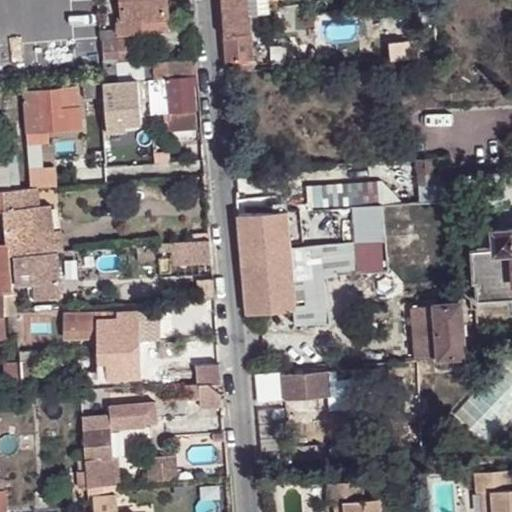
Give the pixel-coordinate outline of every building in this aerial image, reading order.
[(123,0),(124,13),(124,14),(131,13),(168,11),(167,0),(123,0)] [(223,0),(228,59),(255,57),(252,12),(250,0),(223,0)] [(270,0),(250,0),(252,12),(271,11),(270,0)] [(168,11),(131,13),(133,26),(169,23),(168,11)] [(118,13),(118,24),(125,26),(133,26),(131,13),(124,14),(124,13),(118,13)] [(106,32),(108,73),(121,72),(120,57),(123,57),(121,35),(121,31),(106,32)] [(121,35),(123,57),(135,56),(134,34),(121,35)] [(392,58),(419,56),(418,37),(391,38),(392,58)] [(198,73),(197,57),(169,60),(169,76),(193,74),(198,73)] [(122,60),(123,79),(140,78),(150,77),(157,76),(156,63),(148,63),(147,61),(132,62),(132,60),(122,60)] [(168,76),(169,76),(169,60),(156,60),(156,63),(157,76),(168,76)] [(169,76),(168,76),(171,110),(168,111),(169,128),(197,126),(193,74),(169,76)] [(168,76),(157,76),(150,77),(152,99),(153,112),(168,111),(171,110),(168,76)] [(143,122),(141,100),(152,99),(150,77),(140,78),(123,79),(105,81),(109,131),(128,130),(127,124),(143,122)] [(71,105),(76,104),(75,83),(62,84),(64,105),(71,105)] [(27,108),(64,105),(62,84),(26,87),(27,108)] [(71,105),(73,127),(85,126),(82,103),(76,104),(71,105)] [(73,127),(71,105),(64,105),(27,108),(29,131),(49,129),(73,127)] [(49,129),(29,131),(29,141),(50,140),(49,129)] [(0,159),(10,158),(12,188),(22,187),(17,139),(8,141),(8,140),(0,140),(0,159)] [(172,149),(156,150),(157,161),(173,159),(172,149)] [(437,158),(413,160),(403,162),(403,165),(417,174),(420,198),(424,198),(451,201),(448,175),(447,156),(437,158)] [(0,188),(12,188),(10,158),(0,159),(0,188)] [(33,186),(57,184),(56,166),(32,168),(32,179),(33,186)] [(473,174),(448,175),(451,201),(453,201),(476,199),(473,174)] [(302,186),(303,208),(315,207),(379,201),(377,181),(302,186)] [(0,188),(0,209),(5,209),(9,242),(10,242),(11,254),(15,253),(47,251),(60,250),(65,250),(63,228),(56,229),(44,229),(42,204),(40,186),(33,186),(28,186),(23,187),(22,187),(12,188),(0,188)] [(287,196),(239,200),(240,212),(288,209),(287,196)] [(379,201),(315,207),(321,269),(385,263),(384,257),(381,225),(380,201),(379,201)] [(54,203),(42,204),(44,229),(56,229),(54,203)] [(289,208),(294,272),(321,270),(321,269),(315,207),(303,208),(289,208)] [(295,308),(297,308),(294,272),(289,208),(288,209),(240,212),(248,312),(295,308)] [(381,225),(384,257),(418,254),(415,222),(381,225)] [(511,225),(494,227),(496,246),(496,249),(501,249),(511,247),(511,225)] [(212,238),(175,240),(159,242),(160,251),(176,250),(177,264),(213,261),(212,238)] [(0,242),(0,288),(3,288),(14,287),(11,254),(10,242),(9,242),(0,242)] [(511,297),(511,257),(501,259),(501,249),(496,249),(496,246),(472,248),(473,269),(473,274),(473,283),(477,282),(477,288),(478,300),(511,297)] [(511,257),(511,247),(501,249),(501,259),(511,257)] [(47,251),(49,292),(64,291),(60,250),(47,251)] [(47,251),(15,253),(18,284),(33,283),(34,293),(49,292),(47,251)] [(294,272),(297,308),(295,308),(296,322),(322,319),(324,306),(321,270),(294,272)] [(473,274),(467,275),(468,286),(472,288),(477,288),(477,282),(473,283),(473,274)] [(214,277),(199,278),(200,298),(202,298),(215,297),(214,277)] [(0,334),(6,335),(5,313),(10,311),(11,335),(18,334),(16,311),(14,287),(3,288),(3,293),(0,292),(0,334)] [(215,297),(202,298),(202,306),(207,306),(208,312),(216,312),(215,297)] [(465,353),(461,301),(436,302),(412,304),(416,356),(465,353)] [(158,309),(137,310),(137,317),(140,317),(140,326),(147,326),(148,337),(159,336),(158,309)] [(65,313),(65,320),(98,319),(118,317),(118,310),(65,313)] [(118,317),(98,319),(98,336),(99,360),(107,360),(108,378),(142,375),(140,340),(140,326),(140,317),(137,317),(118,317)] [(98,336),(98,319),(65,320),(66,337),(98,336)] [(174,356),(173,340),(160,341),(161,356),(174,356)] [(23,379),(33,377),(31,358),(22,359),(23,379)] [(3,359),(5,388),(23,387),(22,379),(20,359),(3,359)] [(107,360),(99,360),(100,372),(100,379),(108,378),(107,360)] [(198,362),(199,383),(221,381),(220,361),(198,362)] [(339,369),(329,370),(329,382),(330,394),(341,393),(339,369)] [(286,397),(284,373),(284,370),(254,372),(256,399),(286,397)] [(284,373),(286,397),(330,394),(329,382),(329,370),(284,373)] [(23,379),(22,379),(23,387),(45,385),(44,377),(33,377),(23,379)] [(201,406),(225,405),(223,381),(221,381),(199,383),(201,406)] [(111,404),(112,413),(112,424),(121,423),(121,427),(147,425),(147,422),(159,421),(158,401),(111,404)] [(256,409),(261,466),(287,463),(284,407),(256,409)] [(84,415),(84,428),(113,426),(112,424),(112,413),(84,415)] [(113,426),(84,428),(87,459),(101,458),(115,456),(113,427),(113,426)] [(170,479),(181,478),(179,452),(169,453),(170,479)] [(151,481),(170,479),(169,453),(149,455),(151,481)] [(101,458),(102,484),(123,483),(123,480),(122,480),(112,481),(111,471),(116,470),(115,459),(115,456),(101,458)] [(88,484),(88,486),(102,484),(101,458),(87,459),(87,469),(88,484)] [(121,459),(115,459),(116,470),(111,471),(112,481),(122,480),(121,459)] [(510,467),(472,471),(475,490),(479,490),(490,489),(491,511),(511,511),(511,486),(511,487),(510,467)] [(362,479),(325,482),(327,501),(332,501),(342,500),(343,511),(381,511),(380,496),(363,498),(362,479)] [(491,511),(490,489),(479,490),(481,511),(491,511)] [(95,511),(118,511),(117,494),(94,496),(95,511)] [(343,511),(342,500),(332,501),(333,511),(343,511)]
